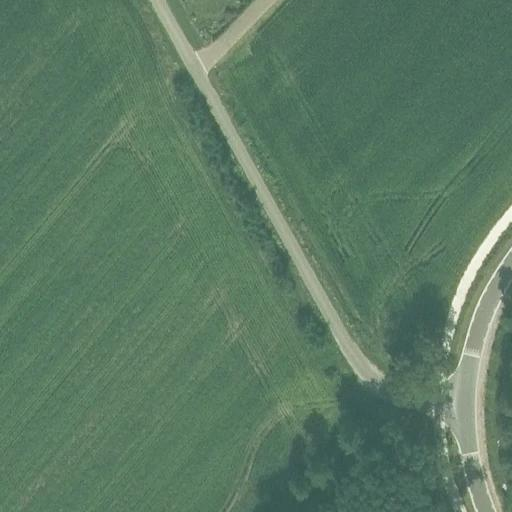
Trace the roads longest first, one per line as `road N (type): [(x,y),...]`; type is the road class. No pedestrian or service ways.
road 1 (unclassified): [(466,409),(398,400),(369,376),(157,0)]
road 2 (tertiary): [(466,409),(481,322),(511,264)]
